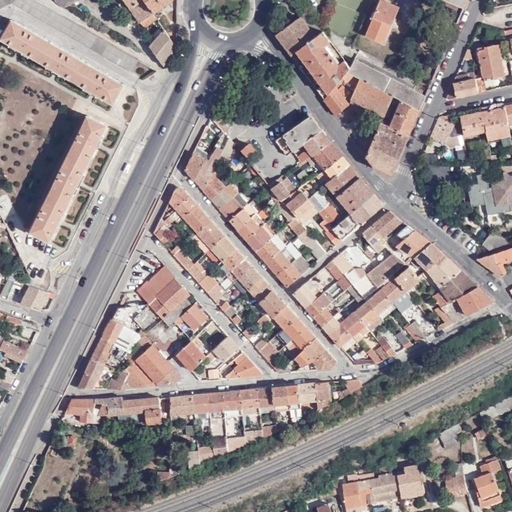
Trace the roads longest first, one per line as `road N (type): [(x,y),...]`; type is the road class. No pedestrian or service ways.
road 1 (primary): [(190,61),(0,458)]
road 2 (primary): [(27,445),(204,80)]
road 3 (residential): [(190,61),(162,73),(50,321)]
road 4 (residential): [(69,396),(273,379)]
road 5 (residential): [(145,234),(273,379)]
road 6 (tertiary): [(274,55),(389,201)]
road 7 (residential): [(69,396),(145,234)]
road 8 (residential): [(349,373),(373,373),(502,300)]
road 9 (residential): [(174,172),(281,294)]
road 10 (tertiary): [(389,201),(502,300)]
road 11 (residential): [(281,294),(389,201)]
